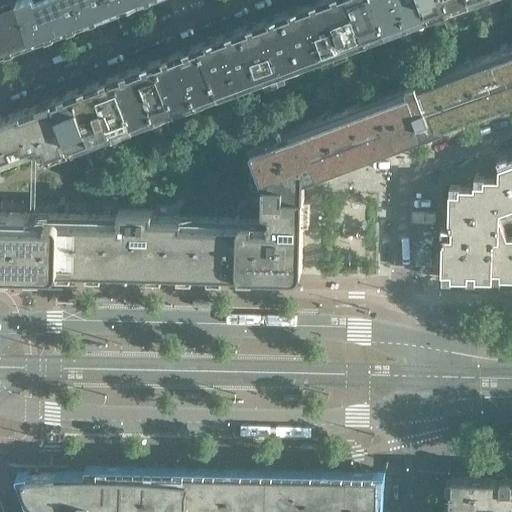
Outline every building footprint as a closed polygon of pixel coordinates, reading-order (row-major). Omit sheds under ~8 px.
[(31,41),(15,0),(10,0),(0,4),(0,52),(0,53),(22,45),(23,44),(30,41),(30,42),(31,41)] [(62,30),(51,0),(15,0),(31,41),(32,41),(32,40),(39,38),(40,38),(62,30)] [(86,21),(77,0),(51,0),(62,30),(78,24),(77,23),(84,21),(85,21),(86,21)] [(113,11),(109,0),(77,0),(86,21),(105,14),(105,13),(112,10),(112,11),(113,11)] [(140,1),(139,0),(109,0),(113,11),(114,10),(113,10),(120,7),(120,8),(140,1)] [(342,43),(326,0),(313,0),(303,4),(323,57),(331,53),(329,48),(342,43)] [(365,41),(349,0),(326,0),(342,43),(355,38),(357,44),(365,41)] [(384,27),(373,0),(349,0),(365,41),(373,38),(371,32),(384,27)] [(407,25),(398,0),(373,0),(384,27),(397,23),(399,28),(407,25)] [(426,12),(421,0),(398,0),(407,25),(416,22),(414,16),(426,12)] [(450,10),(445,0),(421,0),(426,12),(439,7),(441,13),(450,10)] [(458,0),(445,0),(450,10),(458,7),(456,1),(458,0)] [(323,57),(303,4),(282,12),(300,59),(313,54),(315,60),(323,57)] [(300,59),(282,12),(261,19),(281,72),(289,69),(287,63),(300,59)] [(511,25),(511,13),(500,18),(504,28),(511,25)] [(504,28),(500,18),(479,26),(483,36),(504,28)] [(281,72),(261,19),(240,27),(258,74),(270,70),(273,75),(281,72)] [(483,36),(479,26),(458,34),(459,36),(462,44),(483,36)] [(258,74),(240,27),(219,35),(239,88),(247,85),(245,79),(258,74)] [(239,88),(219,35),(198,43),(216,90),(228,85),(231,91),(239,88)] [(462,44),(459,36),(438,43),(441,52),(441,51),(462,44)] [(441,52),(438,43),(437,42),(416,49),(420,59),(441,52)] [(216,90),(198,43),(176,51),(196,103),(205,100),(203,95),(216,90)] [(399,68),(391,46),(370,54),(378,76),(399,68)] [(196,103),(176,51),(156,59),(173,106),(186,101),(188,106),(196,103)] [(488,106),(475,69),(451,77),(441,51),(441,52),(420,59),(399,68),(378,76),(375,77),(384,102),(361,111),(375,148),(488,106)] [(511,97),(511,54),(475,69),(488,106),(511,97)] [(173,106),(156,59),(135,66),(155,119),(163,116),(161,110),(173,106)] [(155,119),(135,66),(114,74),(132,121),(144,117),(146,122),(155,119)] [(357,84),(353,73),(332,81),(336,92),(357,84)] [(132,121),(114,74),(93,82),(113,134),(121,131),(119,126),(132,121)] [(113,134),(93,82),(72,90),(90,137),(102,132),(104,138),(113,134)] [(90,137),(72,90),(51,98),(68,145),(70,150),(79,147),(78,141),(90,137)] [(47,159),(70,150),(68,145),(50,98),(37,103),(0,117),(0,267),(135,270),(294,274),(295,274),(296,274),(297,274),(298,273),(299,272),(300,272),(300,271),(301,271),(301,270),(301,269),(302,268),(302,267),(304,196),(303,196),(283,196),(283,187),(263,187),(262,205),(262,206),(263,207),(263,208),(264,208),(264,209),(265,209),(266,209),(268,209),(268,219),(151,216),(151,209),(117,208),(117,215),(0,212),(0,162),(43,147),(47,159)] [(375,148),(361,111),(309,130),(323,167),(375,148)] [(323,167),(309,130),(280,140),(281,145),(263,158),(263,187),(283,187),(283,196),(303,196),(303,174),(323,167)] [(511,205),(511,160),(491,169),(491,177),(501,177),(500,210),(511,205)] [(499,229),(500,210),(501,177),(491,177),(474,177),(474,186),(450,186),(449,210),(443,210),(442,277),(511,278),(511,236),(508,237),(504,229),(499,229)] [(91,511),(92,511),(95,511),(333,511),(334,475),(90,469),(90,471),(57,473),(57,471),(24,473),(24,476),(24,479),(25,482),(26,485),(27,487),(28,490),(30,492),(31,495),(34,497),(36,499),(40,502),(43,504),(46,506),(49,507),(50,508),(55,509),(55,511),(91,511)] [(490,511),(491,511),(503,511),(511,511),(511,477),(508,476),(506,476),(505,475),(504,474),(502,474),(501,473),(499,473),(498,474),(497,474),(496,476),(495,477),(495,478),(451,477),(449,511),(490,511)] [(377,511),(378,476),(334,475),(333,511),(377,511)]
